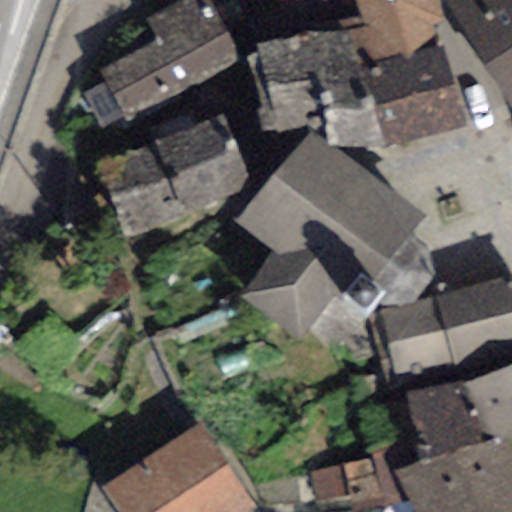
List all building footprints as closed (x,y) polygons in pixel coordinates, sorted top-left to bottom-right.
[(152,53),(101,81),(131,135),(243,73),(201,0),(141,34),(152,53)] [(356,35),(258,58),(274,140),(324,128),(330,146),(378,155),(469,133),(429,0),(369,0),(349,10),(356,35)] [(511,0),(459,0),(452,5),(511,93),(511,0)] [(220,124),(98,171),(126,244),(248,198),(220,124)] [(423,229),(308,141),(238,232),(278,262),(243,308),(301,352),(332,310),(366,336),(381,315),(411,313),(433,286),(427,251),(414,241),(423,229)] [(511,285),(377,325),(393,379),(449,363),(453,378),(511,361),(511,285)] [(511,511),(511,463),(509,458),(511,456),(511,371),(371,418),(396,484),(410,511),(511,511)] [(249,511),(199,434),(101,497),(110,511),(249,511)]
